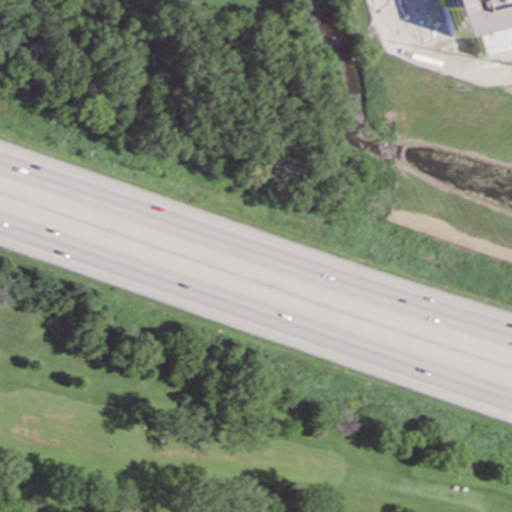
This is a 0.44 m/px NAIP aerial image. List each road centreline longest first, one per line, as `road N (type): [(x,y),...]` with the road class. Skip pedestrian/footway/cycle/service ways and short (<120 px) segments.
road 1 (motorway): [(0,224),(511,402)]
road 2 (motorway): [(511,344),(0,169)]
